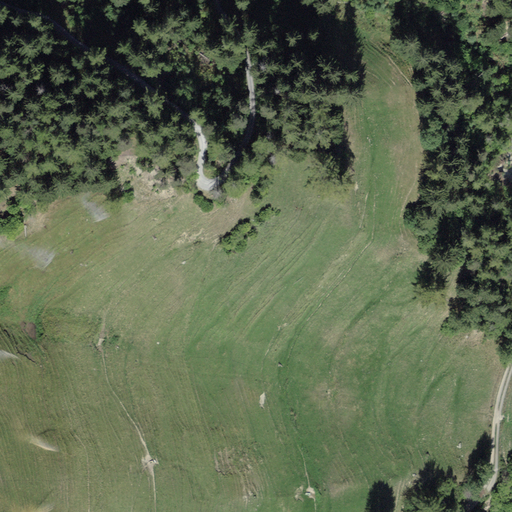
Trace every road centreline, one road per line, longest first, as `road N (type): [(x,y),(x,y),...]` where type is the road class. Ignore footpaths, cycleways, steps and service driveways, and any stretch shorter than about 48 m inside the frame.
road 1 (track): [(0,0),(154,86),(188,117),(205,174),(223,181),(252,114),(247,55),(224,0)]
road 2 (track): [(511,362),(492,480),(465,511)]
